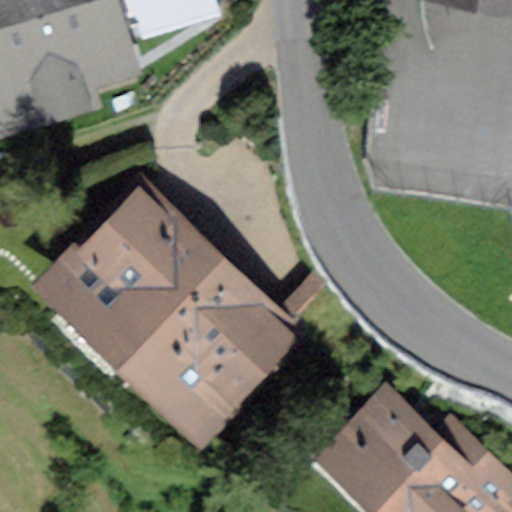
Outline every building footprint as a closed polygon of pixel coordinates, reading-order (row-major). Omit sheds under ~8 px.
[(0,0),(0,20),(72,0),(0,0)] [(123,26),(114,0),(72,0),(0,20),(0,71),(15,118),(83,99),(75,69),(116,57),(109,31),(123,26)] [(114,0),(123,26),(147,19),(149,26),(209,9),(206,0),(114,0)] [(263,377),(293,345),(141,200),(65,279),(202,411),(248,363),(263,377)] [(500,511),(493,505),(511,485),(451,425),(431,446),(389,405),(343,451),(406,511),(500,511)]
